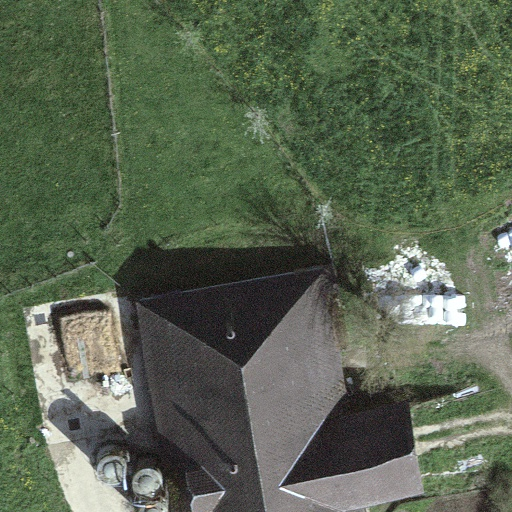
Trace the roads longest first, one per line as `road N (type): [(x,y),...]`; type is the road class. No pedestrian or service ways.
road 1 (track): [(94,511),(55,325)]
road 2 (track): [(511,360),(436,346),(356,353)]
